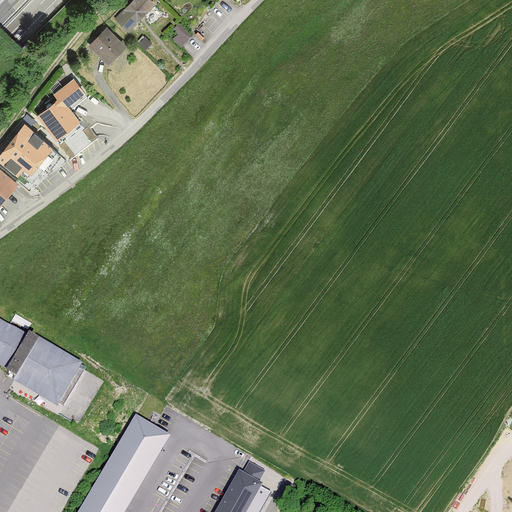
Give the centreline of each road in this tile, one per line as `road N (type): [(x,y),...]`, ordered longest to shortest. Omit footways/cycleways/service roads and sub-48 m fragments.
road 1 (residential): [(0,233),(135,126),(255,0)]
road 2 (track): [(111,0),(0,135)]
